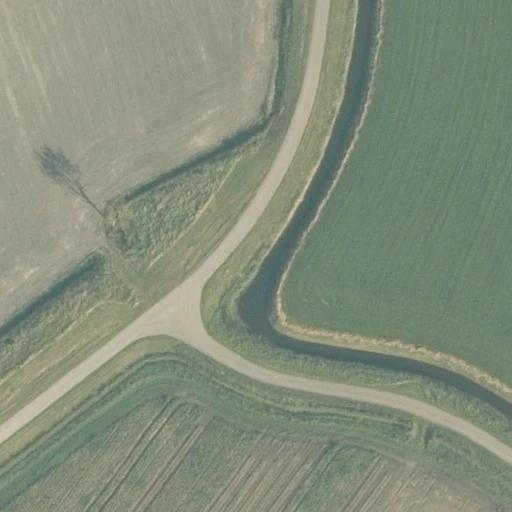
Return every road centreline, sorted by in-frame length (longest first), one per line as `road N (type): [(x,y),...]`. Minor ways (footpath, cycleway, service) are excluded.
road 1 (unclassified): [(511,457),(416,410),(264,377),(215,352),(170,308)]
road 2 (unclassified): [(170,308),(244,229),(277,174),(304,110),(323,0)]
road 3 (unclassified): [(0,446),(170,308)]
